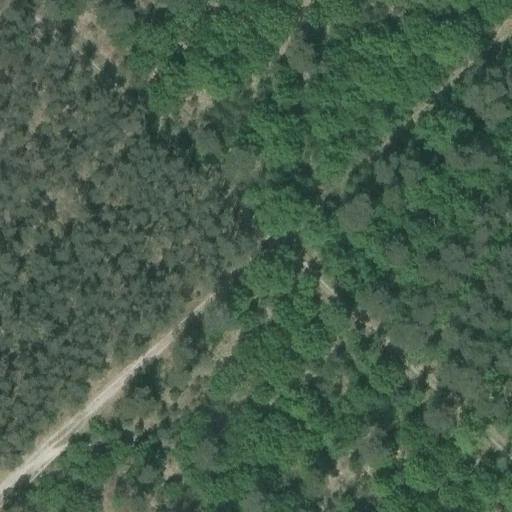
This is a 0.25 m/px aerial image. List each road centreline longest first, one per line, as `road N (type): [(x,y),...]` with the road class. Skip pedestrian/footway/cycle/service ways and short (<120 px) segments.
road 1 (track): [(64,434),(267,240)]
road 2 (track): [(168,511),(64,434)]
